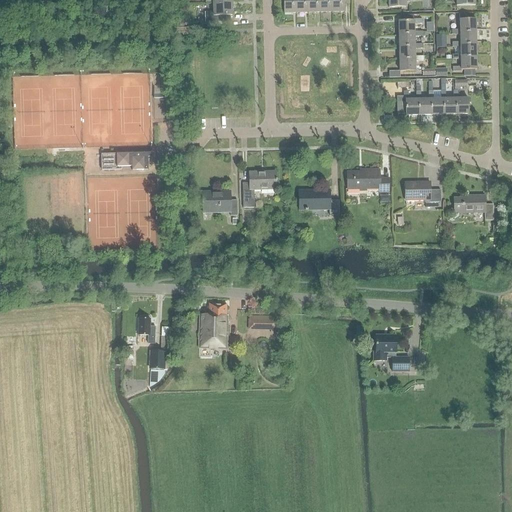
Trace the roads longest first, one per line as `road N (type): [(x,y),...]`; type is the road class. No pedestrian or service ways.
road 1 (tertiary): [(0,287),(218,292),(511,316)]
road 2 (residential): [(491,162),(491,0)]
road 3 (residential): [(491,162),(364,133)]
